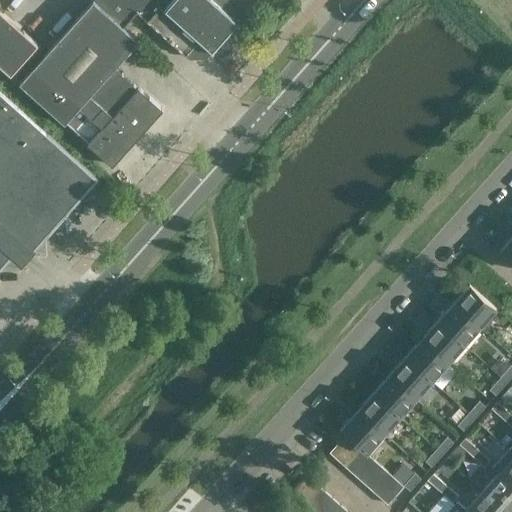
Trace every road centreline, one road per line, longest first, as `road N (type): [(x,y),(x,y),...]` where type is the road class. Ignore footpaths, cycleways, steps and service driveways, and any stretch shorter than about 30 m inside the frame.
road 1 (tertiary): [(0,403),(351,13)]
road 2 (residential): [(205,511),(511,166)]
